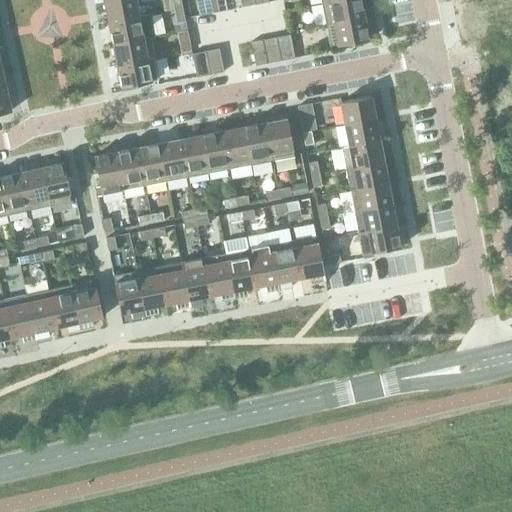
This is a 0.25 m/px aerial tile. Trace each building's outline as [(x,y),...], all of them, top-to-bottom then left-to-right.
[(110,0),(104,1),(108,23),(139,17),(135,0),(110,0)] [(172,0),(175,10),(183,8),(180,0),(172,0)] [(212,13),(210,0),(195,0),(199,15),(212,13)] [(224,0),(210,0),(212,13),(226,10),(224,0)] [(339,0),(320,4),(325,26),(364,18),(360,0),(339,0)] [(183,8),(175,10),(177,22),(185,21),(183,8)] [(112,44),(150,36),(154,35),(150,14),(139,17),(108,23),(112,44)] [(364,18),(325,26),(329,47),(368,39),(364,18)] [(290,34),(276,37),(280,60),(294,58),(290,34)] [(112,44),(116,66),(154,59),(150,36),(112,44)] [(276,37),(262,39),(266,63),(280,60),(276,37)] [(266,63),(262,39),(251,42),(255,65),(266,63)] [(219,48),(205,51),(210,74),(224,71),(219,48)] [(210,74),(205,51),(191,53),(196,77),(210,74)] [(154,59),(116,66),(121,87),(158,80),(154,59)] [(6,89),(0,90),(0,112),(10,111),(6,89)] [(340,102),(344,123),(375,117),(370,96),(340,102)] [(311,112),(310,104),(297,106),(299,115),(311,112)] [(344,123),(348,145),(379,139),(375,117),(344,123)] [(286,118),(265,122),(273,160),(294,156),(286,118)] [(265,122),(244,127),(251,164),(273,160),(265,122)] [(244,127),(222,131),(229,168),(251,164),(244,127)] [(222,131),(201,135),(208,173),(229,168),(222,131)] [(302,132),(305,145),(313,143),(311,131),(302,132)] [(201,135),(179,139),(187,177),(208,173),(201,135)] [(179,139),(158,143),(165,181),(187,177),(179,139)] [(341,146),(345,168),(383,160),(379,139),(348,145),(341,146)] [(158,143),(136,148),(144,185),(165,181),(158,143)] [(136,148),(115,152),(122,190),(144,185),(136,148)] [(122,190),(115,152),(94,156),(101,194),(122,190)] [(345,168),(349,189),(387,182),(383,160),(345,168)] [(308,162),(310,175),(319,173),(317,161),(308,162)] [(63,162),(42,167),(50,205),(71,200),(63,162)] [(42,167),(20,172),(29,210),(50,205),(42,167)] [(20,172),(0,176),(0,181),(7,214),(29,210),(20,172)] [(319,173),(310,175),(313,187),(321,185),(319,173)] [(349,189),(354,211),(391,204),(387,182),(349,189)] [(289,187),(278,189),(280,197),(291,195),(289,187)] [(280,197),(278,189),(265,191),(266,200),(280,197)] [(247,195),(235,197),(237,206),(249,204),(247,195)] [(237,206),(235,197),(222,200),(224,208),(237,206)] [(297,200),(286,203),(288,211),(299,209),(297,200)] [(288,211),(286,203),(273,205),(274,214),(288,211)] [(316,205),(319,219),(328,217),(325,203),(316,205)] [(354,211),(358,232),(395,225),(391,204),(354,211)] [(205,206),(193,209),(195,217),(207,215),(205,206)] [(180,211),(182,220),(195,217),(193,209),(180,211)] [(253,209),(241,211),(243,220),(254,218),(253,209)] [(162,211),(149,214),(151,222),(164,220),(162,211)] [(243,220),(241,211),(228,214),(230,223),(243,220)] [(151,222),(149,214),(137,216),(139,225),(151,222)] [(207,215),(195,217),(196,226),(208,223),(207,215)] [(102,219),(104,232),(113,230),(110,217),(102,219)] [(195,217),(182,220),(184,228),(196,226),(195,217)] [(328,217),(319,219),(321,230),(330,228),(328,217)] [(72,225),(75,238),(84,236),(81,223),(72,225)] [(395,225),(358,232),(363,258),(374,256),(373,252),(400,247),(395,225)] [(72,226),(56,229),(59,241),(75,238),(72,226)] [(163,226),(150,229),(152,238),(165,235),(163,226)] [(152,238),(150,229),(139,231),(140,240),(152,238)] [(47,235),(35,238),(37,246),(49,244),(47,235)] [(316,235),(293,240),(301,278),(309,276),(310,283),(323,280),(324,281),(325,281),(316,235)] [(105,238),(108,250),(116,249),(114,236),(105,238)] [(223,241),(225,253),(234,297),(247,295),(246,288),(255,286),(248,249),(246,237),(223,241)] [(37,246),(35,238),(22,241),(24,249),(37,246)] [(293,240),(271,244),(279,289),(292,286),(291,280),(301,278),(293,240)] [(77,244),(79,257),(88,255),(85,242),(77,244)] [(271,244),(248,249),(255,286),(264,285),(266,291),(279,289),(271,244)] [(52,250),(40,252),(42,261),(54,258),(52,250)] [(42,261),(40,252),(27,255),(29,264),(42,261)] [(225,253),(203,257),(210,295),(220,293),(221,300),(234,297),(225,253)] [(326,256),(328,265),(340,262),(339,254),(326,256)] [(7,256),(0,258),(0,266),(9,265),(7,256)] [(203,257),(180,262),(189,306),(202,304),(201,297),(210,295),(203,257)] [(180,262),(158,266),(165,304),(175,302),(176,309),(189,306),(180,262)] [(158,266),(135,271),(144,315),(158,312),(156,306),(165,304),(158,266)] [(144,315),(135,271),(112,275),(120,313),(130,311),(131,317),(144,315)] [(94,279),(71,284),(81,328),(93,325),(92,319),(102,316),(94,279)] [(71,284),(49,289),(57,327),(66,325),(67,331),(81,328),(71,284)] [(49,289),(26,294),(36,338),(49,336),(47,329),(57,327),(49,289)] [(26,294),(4,299),(12,337),(21,335),(23,341),(36,338),(26,294)] [(4,299),(0,300),(0,346),(4,346),(3,339),(12,337),(4,299)]
